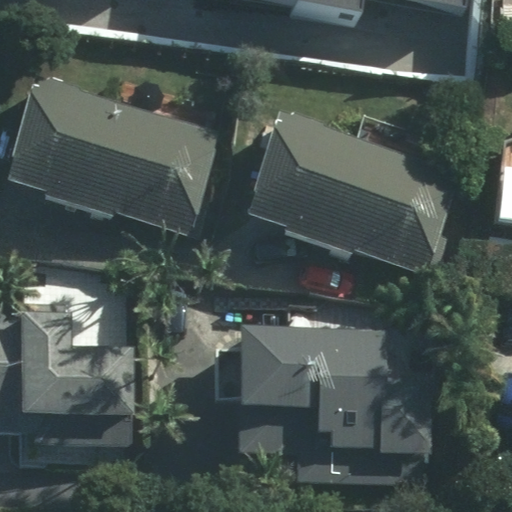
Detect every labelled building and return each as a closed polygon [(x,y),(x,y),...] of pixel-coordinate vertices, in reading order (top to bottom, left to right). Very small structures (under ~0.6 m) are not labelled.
[(290,0),(289,10),(363,21),(365,0),(407,0),(456,7),(457,0),(290,0)] [(130,87),(123,117),(41,95),(14,200),(195,246),(222,142),(157,125),(164,95),(130,87)] [(462,179),(270,128),(241,238),(432,289),(462,179)] [(511,184),(493,183),(489,240),(511,241),(511,184)] [(68,315),(0,315),(0,449),(52,449),(52,432),(126,432),(126,366),(68,366),(68,315)] [(380,348),(230,351),(233,471),(290,470),(290,492),(438,489),(436,392),(381,393),(380,348)]
